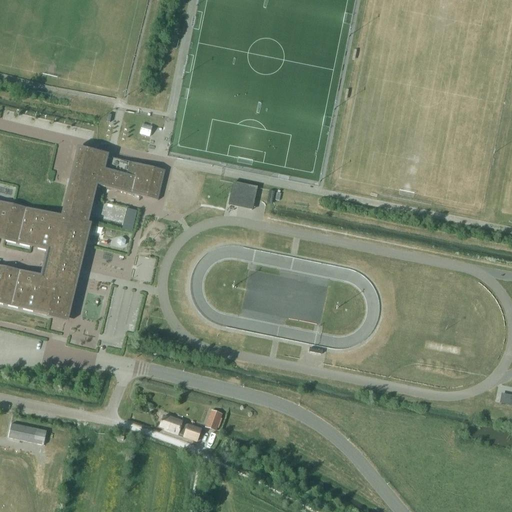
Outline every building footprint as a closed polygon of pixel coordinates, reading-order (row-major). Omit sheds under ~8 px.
[(142,124),(139,134),(149,137),(152,127),(142,124)] [(0,239),(4,240),(32,247),(49,251),(44,276),(0,265),(0,303),(52,316),(66,320),(83,246),(96,193),(97,186),(158,201),(158,200),(156,199),(162,171),(165,172),(165,171),(77,150),(68,185),(61,216),(0,201),(0,239)] [(257,188),(233,183),(229,203),(252,208),(257,188)] [(137,232),(140,210),(130,209),(127,230),(137,232)] [(120,246),(125,245),(126,241),(122,238),(118,239),(117,243),(120,246)] [(511,395),(501,393),(499,403),(511,405),(511,395)] [(205,428),(216,431),(222,414),(211,411),(205,428)] [(197,442),(201,430),(182,423),(182,422),(169,417),(169,419),(163,417),(160,427),(165,429),(165,430),(178,435),(178,434),(184,436),(184,437),(197,442)] [(8,438),(43,446),(46,432),(11,424),(8,438)]
